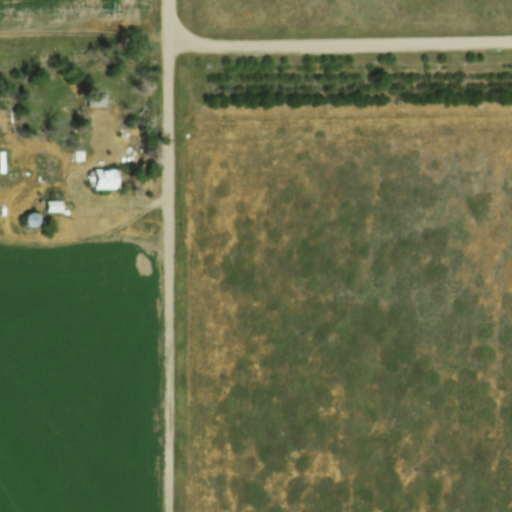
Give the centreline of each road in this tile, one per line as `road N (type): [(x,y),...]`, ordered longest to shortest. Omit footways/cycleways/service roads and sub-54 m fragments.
road 1 (residential): [(173,0),(172,511)]
road 2 (residential): [(173,42),(511,42)]
